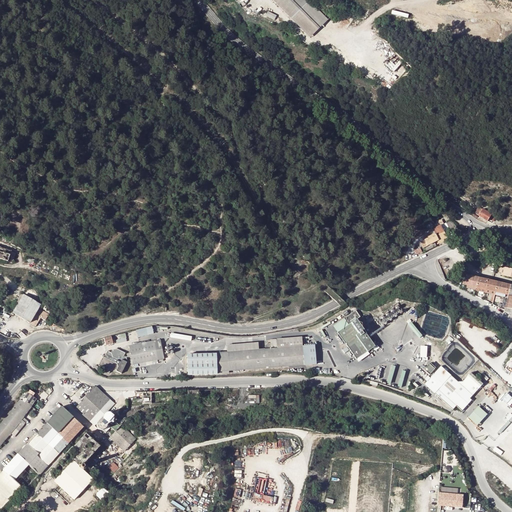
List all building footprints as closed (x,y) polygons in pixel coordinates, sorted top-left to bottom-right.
[(462,197),(466,201),(472,194),(467,190),(462,197)] [(483,203),(472,194),(466,201),(473,206),(476,203),(480,206),(483,203)] [(447,212),(440,205),(437,209),(444,215),(447,212)] [(479,206),(475,211),(479,215),(483,210),(479,206)] [(480,216),(495,222),(498,214),(484,208),(480,216)] [(423,227),(430,230),(435,227),(428,219),(423,227)] [(440,227),(435,230),(429,233),(426,235),(428,238),(420,243),(425,251),(436,244),(438,246),(448,240),(440,227)] [(0,257),(11,259),(13,248),(0,246),(0,257)] [(511,270),(505,268),(503,276),(511,278),(511,270)] [(479,278),(470,276),(467,285),(476,287),(479,278)] [(479,278),(476,287),(486,290),(488,280),(479,278)] [(498,282),(488,280),(486,290),(489,290),(496,292),(498,282)] [(508,295),(511,285),(498,282),(496,292),(505,294),(508,295)] [(31,322),(40,304),(23,295),(13,313),(31,322)] [(332,326),(338,333),(359,362),(370,354),(368,351),(375,346),(356,319),(360,317),(355,311),(344,319),(332,326)] [(412,321),(409,323),(419,338),(422,336),(412,321)] [(153,334),(152,327),(136,331),(138,338),(153,334)] [(192,336),(171,332),(170,337),(191,341),(192,336)] [(125,333),(116,335),(117,343),(127,341),(125,333)] [(111,336),(104,338),(105,345),(112,343),(111,336)] [(276,339),(277,349),(302,347),(301,337),(276,339)] [(160,340),(128,346),(132,365),(164,359),(160,340)] [(226,345),(227,352),(258,350),(258,343),(226,345)] [(314,346),(302,347),(303,365),(315,365),(314,346)] [(227,352),(216,353),(217,373),(303,365),(302,347),(277,349),(258,350),(227,352)] [(125,353),(117,349),(112,350),(111,353),(108,351),(106,355),(108,356),(107,358),(103,356),(98,365),(104,368),(103,371),(108,373),(110,370),(114,368),(116,370),(116,371),(121,373),(127,362),(125,361),(126,359),(126,356),(124,355),(125,353)] [(216,354),(187,355),(188,375),(216,374),(216,354)] [(436,368),(431,362),(424,369),(430,374),(436,368)] [(396,366),(391,365),(386,383),(391,385),(396,366)] [(437,369),(424,383),(453,408),(456,405),(462,410),(472,398),(470,397),(483,383),(474,375),(466,384),(454,384),(440,371),(441,371),(438,369),(437,369)] [(406,371),(402,370),(398,386),(402,387),(406,371)] [(41,391),(30,384),(25,391),(36,399),(41,391)] [(25,414),(36,399),(25,391),(21,397),(16,404),(23,409),(22,411),(25,414)] [(95,391),(92,391),(79,405),(76,408),(93,424),(94,425),(96,423),(96,425),(96,427),(100,430),(103,430),(105,432),(108,429),(106,427),(106,426),(107,424),(115,431),(110,438),(114,441),(124,451),(126,449),(136,439),(133,436),(121,425),(122,424),(108,411),(110,408),(112,409),(116,401),(111,399),(110,400),(100,391),(95,391)] [(511,407),(511,396),(508,394),(503,400),(511,407)] [(21,419),(25,414),(22,411),(23,409),(16,404),(10,413),(2,423),(0,425),(0,445),(15,428),(19,431),(25,423),(21,419)] [(488,414),(479,406),(468,417),(478,426),(488,414)] [(61,407),(46,423),(68,443),(83,427),(61,407)] [(68,443),(46,423),(37,433),(36,432),(27,443),(39,454),(37,456),(47,466),(62,450),(68,443)] [(48,472),(60,484),(59,485),(74,499),(92,480),(82,471),(86,467),(84,464),(100,447),(86,433),(48,472)] [(27,443),(17,454),(29,465),(39,474),(47,466),(37,456),(39,454),(27,443)] [(4,473),(14,481),(29,465),(17,454),(0,472),(1,473),(3,474),(4,473)] [(108,467),(114,472),(118,467),(113,462),(108,467)] [(21,488),(14,481),(4,473),(3,474),(1,473),(0,474),(0,510),(11,498),(21,488)] [(465,494),(439,491),(438,505),(463,508),(465,494)]
